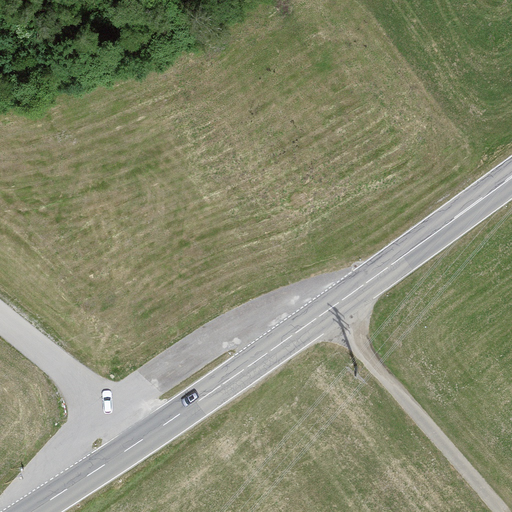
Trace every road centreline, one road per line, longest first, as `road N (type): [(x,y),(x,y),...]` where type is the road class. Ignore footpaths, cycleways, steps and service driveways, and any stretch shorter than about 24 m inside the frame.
road 1 (primary): [(511,173),(28,511)]
road 2 (track): [(328,307),(503,511)]
